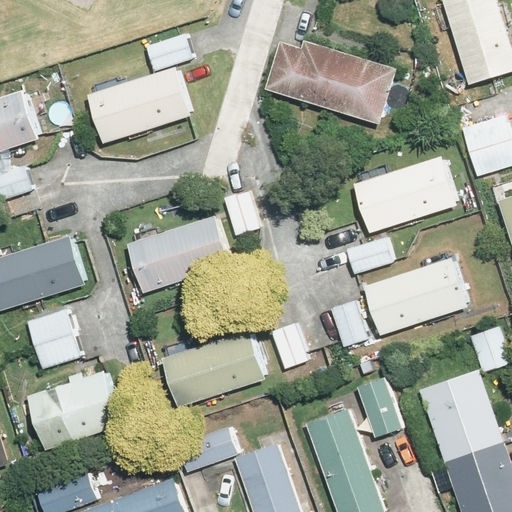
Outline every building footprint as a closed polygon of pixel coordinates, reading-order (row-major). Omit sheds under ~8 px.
[(441,0),(470,91),(511,77),(511,40),(499,0),(441,0)] [(196,30),(152,45),(161,70),(204,55),(196,30)] [(281,35),(263,95),(385,130),(403,70),(281,35)] [(90,93),(104,144),(197,118),(183,67),(90,93)] [(30,92),(0,100),(0,156),(44,144),(30,92)] [(464,128),(479,176),(511,165),(511,129),(507,114),(464,128)] [(449,157),(356,186),(372,236),(465,207),(449,157)] [(255,190),(229,198),(240,234),(266,226),(255,190)] [(511,192),(496,197),(511,246),(511,192)] [(222,219),(129,246),(144,297),(237,270),(222,219)] [(78,235),(0,257),(0,313),(92,288),(78,235)] [(386,236),(347,248),(356,279),(395,266),(386,236)] [(458,258),(366,287),(382,338),(474,309),(458,258)] [(329,311),(340,350),(371,342),(360,302),(329,311)] [(71,313),(28,326),(41,371),(84,359),(71,313)] [(300,323),(270,332),(281,371),(312,363),(300,323)] [(472,334),(485,374),(511,365),(511,350),(504,324),(472,334)] [(254,330),(165,355),(180,409),(269,384),(254,330)] [(105,369),(28,396),(48,453),(125,426),(105,369)] [(511,511),(511,471),(480,369),(419,388),(457,511),(511,511)] [(355,387),(371,441),(407,429),(390,376),(355,387)] [(304,421),(332,511),(384,511),(352,407),(304,421)] [(238,429),(182,447),(191,477),(238,463),(254,511),(307,511),(286,443),(246,455),(238,429)] [(0,470),(9,468),(0,437),(0,470)] [(93,470),(37,490),(44,511),(187,511),(173,472),(103,497),(93,470)]
